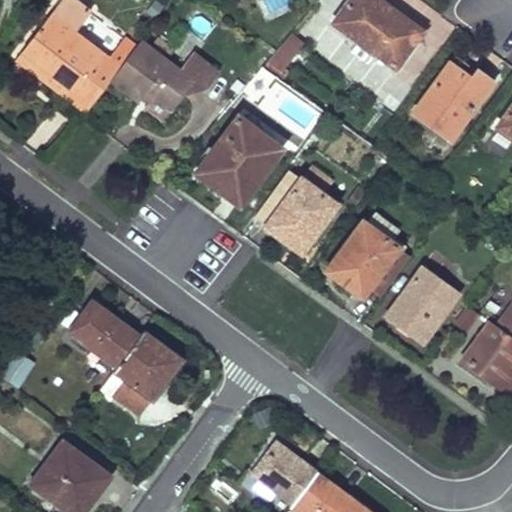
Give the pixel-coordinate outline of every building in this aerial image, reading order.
[(74,0),(59,0),(21,50),(69,87),(91,103),(110,79),(135,46),(123,37),(108,57),(74,31),(89,11),(74,0)] [(379,0),(348,0),(332,23),(396,68),(421,33),(397,16),(399,13),(379,0)] [(267,60),(281,73),(305,44),(291,32),(276,49),(267,60)] [(135,46),(110,79),(139,102),(141,98),(148,103),(145,107),(162,120),(193,79),(206,88),(218,71),(192,51),(178,69),(166,59),(173,50),(157,37),(149,47),(140,40),(135,46)] [(21,50),(15,58),(63,95),(69,87),(21,50)] [(454,55),(448,63),(471,79),(476,71),(454,55)] [(448,63),(413,113),(450,139),(491,81),(476,71),(471,79),(448,63)] [(511,103),(497,125),(511,136),(511,103)] [(237,116),(194,173),(239,206),(281,149),(237,116)] [(313,167),(303,180),(319,192),(329,179),(313,167)] [(300,178),(288,169),(255,214),(267,223),(300,178)] [(283,234),(280,238),(301,254),(337,205),(319,192),(303,180),(300,178),(267,223),(283,234)] [(361,220),(325,270),(346,285),(349,281),(365,292),(368,288),(398,247),(390,241),(399,229),(373,211),(365,223),(361,220)] [(410,256),(398,247),(368,288),(380,297),(410,256)] [(421,267),(386,316),(401,326),(408,318),(414,323),(408,331),(423,342),(457,294),(421,267)] [(511,303),(496,326),(511,338),(511,303)] [(91,304),(71,332),(117,366),(138,337),(91,304)] [(456,322),(471,329),(479,311),(464,304),(456,322)] [(408,318),(401,326),(408,331),(414,323),(408,318)] [(484,342),(468,363),(511,394),(511,392),(511,338),(496,326),(489,322),(477,338),(484,342)] [(117,366),(97,392),(109,401),(114,395),(140,414),(150,400),(152,401),(164,384),(158,380),(176,356),(142,331),(138,337),(117,366)] [(484,342),(477,338),(462,359),(468,363),(484,342)] [(14,350),(0,371),(0,377),(16,389),(35,364),(14,350)] [(176,356),(158,380),(164,384),(182,360),(176,356)] [(62,441),(31,484),(68,511),(83,511),(110,476),(62,441)] [(251,473),(292,504),(316,472),(275,441),(251,473)] [(350,498),(316,472),(292,504),(290,507),(286,511),(290,511),(293,509),(296,511),(359,511),(347,502),(350,498)] [(369,511),(350,498),(347,502),(359,511),(369,511)]
